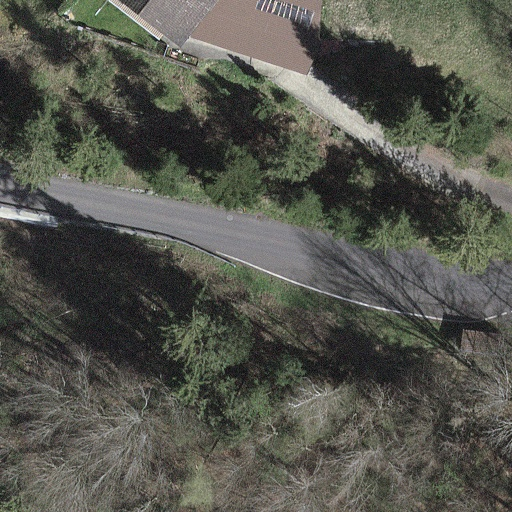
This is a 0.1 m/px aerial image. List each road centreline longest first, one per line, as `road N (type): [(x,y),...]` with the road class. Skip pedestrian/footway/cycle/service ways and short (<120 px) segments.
road 1 (unclassified): [(511,284),(0,184)]
road 2 (track): [(211,53),(300,83),(430,170),(511,202)]
